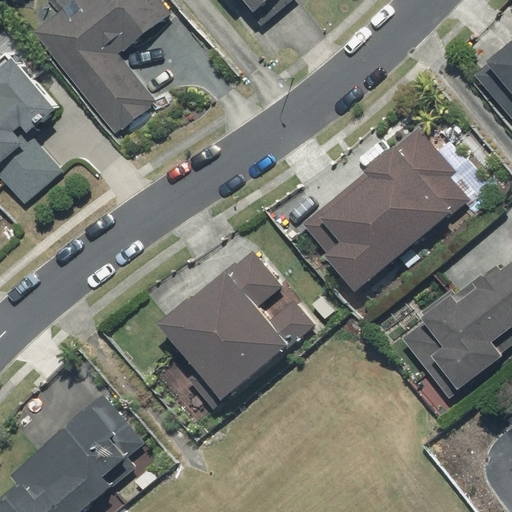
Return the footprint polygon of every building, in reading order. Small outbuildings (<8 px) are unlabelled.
[(167,0),(76,0),(39,30),(86,88),(125,137),(166,104),(127,55),(179,14),(167,0)] [(258,0),(269,13),(284,0),(258,0)] [(511,47),(491,64),(482,72),(511,109),(511,47)] [(0,160),(1,162),(32,203),(72,174),(45,138),(40,142),(32,130),(39,124),(44,130),(69,112),(29,58),(0,79),(0,160)] [(427,126),(419,132),(314,219),(369,287),(475,199),(456,177),(463,171),(427,126)] [(175,318),(213,363),(193,380),(218,410),(238,393),(322,323),(302,298),(282,315),(271,300),(290,284),(260,248),(175,318)] [(491,285),(476,297),(466,285),(433,311),(439,318),(415,337),(460,393),(511,351),(511,342),(508,337),(511,333),(511,259),(487,280),(491,285)] [(17,490),(0,502),(0,511),(79,511),(113,486),(153,455),(107,396),(5,476),(17,490)]
